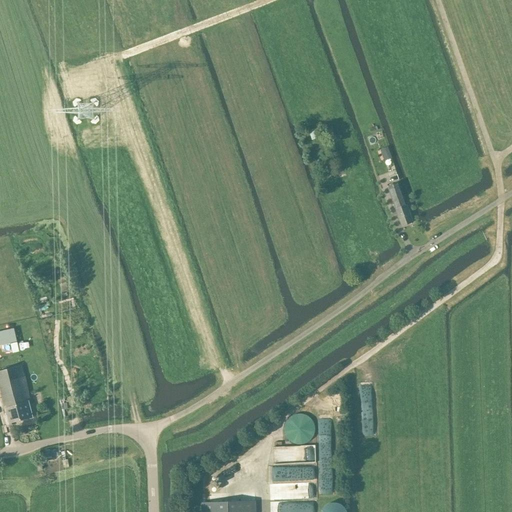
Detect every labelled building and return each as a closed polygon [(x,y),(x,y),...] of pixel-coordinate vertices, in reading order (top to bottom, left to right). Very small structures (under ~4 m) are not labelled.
[(321,137),(319,127),(309,130),(312,140),(321,137)] [(400,181),(387,186),(402,226),(413,222),(399,184),(401,184),(400,181)] [(14,329),(0,331),(0,344),(17,341),(14,329)] [(22,366),(0,371),(0,389),(1,395),(27,388),(22,366)] [(5,408),(28,402),(31,401),(27,388),(1,395),(5,408)] [(5,408),(9,423),(32,417),(28,402),(5,408)] [(303,414),(301,414),(299,414),(296,414),(294,415),(291,416),(289,418),(287,420),(286,422),(285,425),(284,427),(284,429),(284,432),(285,434),(286,437),(287,439),(289,441),(291,442),(294,444),(296,444),(299,445),(301,445),(303,444),(306,444),(308,442),(310,441),(312,439),(313,437),(314,434),(315,432),(315,429),(315,427),(314,425),(313,422),(312,420),(310,418),(308,416),(306,415),(303,414)] [(254,511),(254,500),(200,503),(200,511),(254,511)]
